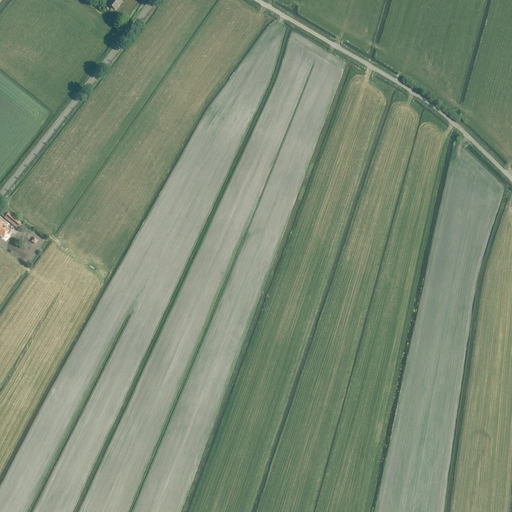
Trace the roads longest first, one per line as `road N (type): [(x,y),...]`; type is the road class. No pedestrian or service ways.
road 1 (unclassified): [(511,178),(415,93),(257,0)]
road 2 (unclassified): [(0,195),(154,0)]
